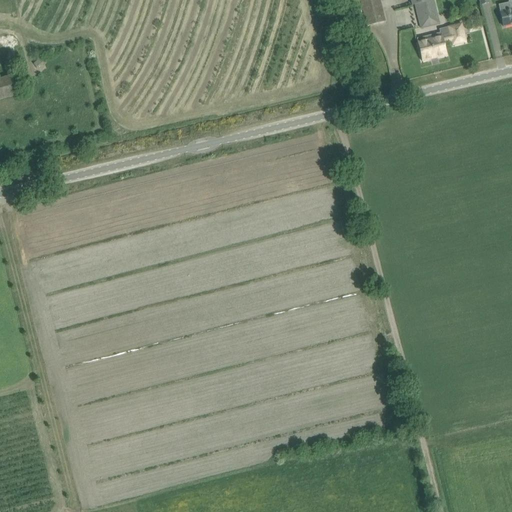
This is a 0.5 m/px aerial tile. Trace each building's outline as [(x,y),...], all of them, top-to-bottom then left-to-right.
[(360,0),(367,26),(370,26),(385,22),(379,0),(360,0)] [(410,0),(412,6),(415,6),(420,27),(440,23),(433,0),(410,0)] [(500,13),(501,17),(503,27),(511,24),(511,0),(507,0),(510,10),(500,13)] [(450,34),(417,42),(422,62),(447,56),(444,44),(451,42),(452,46),(466,43),(462,24),(448,27),(450,34)] [(39,61),(33,65),(37,70),(43,65),(39,61)] [(0,77),(0,99),(15,95),(9,75),(0,77)]
